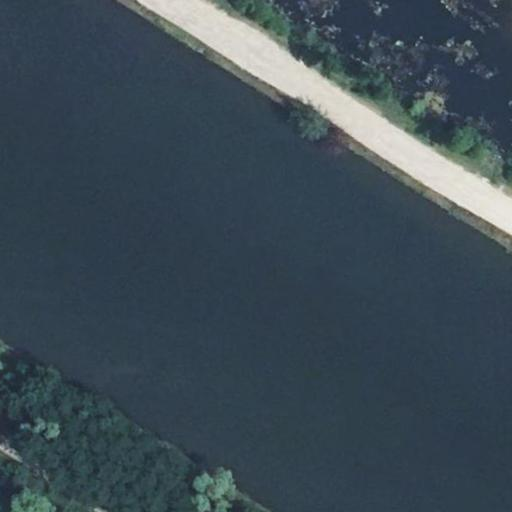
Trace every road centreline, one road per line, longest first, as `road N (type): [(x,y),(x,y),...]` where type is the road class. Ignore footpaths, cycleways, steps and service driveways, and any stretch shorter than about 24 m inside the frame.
road 1 (track): [(511,214),(161,0)]
road 2 (track): [(101,511),(0,447)]
